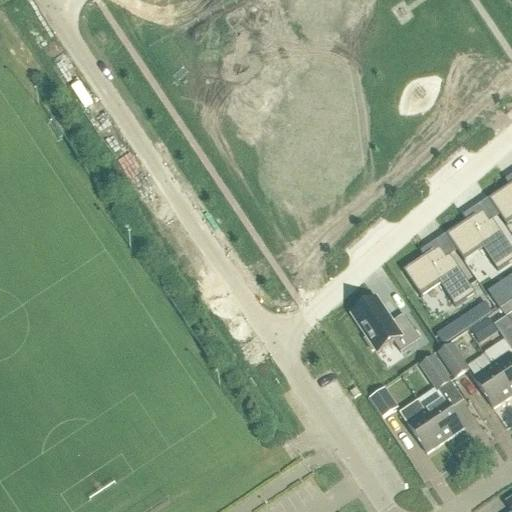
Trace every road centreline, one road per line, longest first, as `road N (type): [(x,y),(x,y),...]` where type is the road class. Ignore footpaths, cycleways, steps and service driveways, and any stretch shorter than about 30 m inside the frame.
road 1 (unclassified): [(274,347),(52,15)]
road 2 (residential): [(511,137),(274,347)]
road 3 (unclassified): [(388,511),(274,347)]
